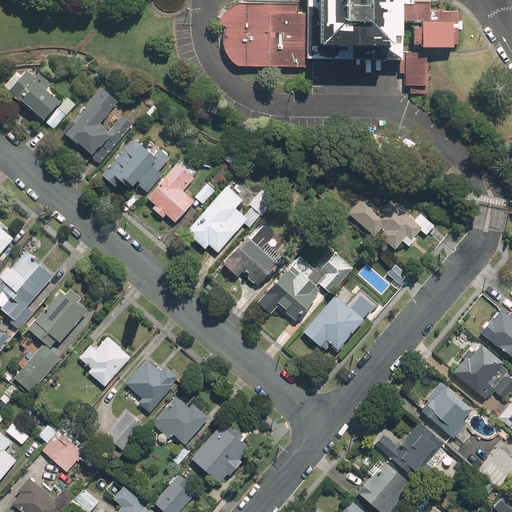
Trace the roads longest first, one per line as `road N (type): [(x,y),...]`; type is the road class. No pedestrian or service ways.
road 1 (residential): [(327,428),(0,141)]
road 2 (residential): [(327,428),(475,251)]
